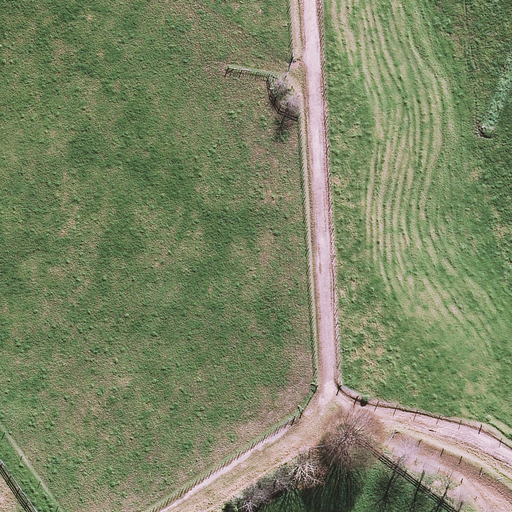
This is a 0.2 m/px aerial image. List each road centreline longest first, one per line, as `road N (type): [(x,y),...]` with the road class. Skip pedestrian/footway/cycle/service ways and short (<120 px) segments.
road 1 (track): [(332,403),(316,0)]
road 2 (track): [(177,511),(332,403)]
road 3 (track): [(511,448),(471,422),(332,403)]
